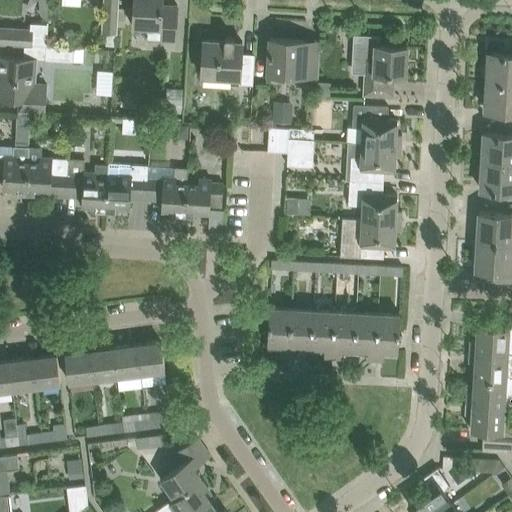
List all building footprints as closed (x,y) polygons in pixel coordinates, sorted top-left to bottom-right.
[(113,45),(114,31),(115,31),(116,0),(103,0),(102,31),(105,31),(104,44),(113,45)] [(133,0),(133,7),(132,25),(146,26),(146,38),(175,40),(176,24),(177,4),(176,4),(176,10),(162,9),(162,0),(133,0)] [(31,30),(0,27),(0,41),(30,43),(31,30)] [(407,46),(378,44),(378,37),(380,37),(380,35),(353,34),(353,35),(358,35),(357,56),(354,56),(354,71),(365,72),(364,93),(392,95),(393,74),(405,74),(407,46)] [(252,84),(253,73),(254,53),(241,53),(242,41),(241,41),(240,46),(233,46),(234,37),(232,35),(226,35),(224,37),(224,40),(203,39),(201,74),(238,76),(237,83),(252,84)] [(316,75),(316,69),(317,49),(304,48),(304,40),(270,38),(267,72),(316,75)] [(45,59),(73,60),(74,46),(46,44),(45,59)] [(486,80),(511,81),(511,52),(488,51),(486,80)] [(17,111),(44,113),(46,83),(34,82),(36,59),(18,58),(0,56),(0,61),(1,62),(0,69),(0,96),(18,98),(17,111)] [(97,92),(112,92),(113,69),(98,69),(97,92)] [(316,80),(316,95),(329,96),(330,81),(316,80)] [(511,110),(511,81),(486,80),(485,109),(511,110)] [(164,104),(168,105),(168,116),(181,116),(182,99),(183,89),(167,86),(164,104)] [(361,127),(360,142),(401,144),(402,133),(396,133),(397,118),(387,117),(388,105),(353,103),(352,127),(361,127)] [(273,104),(273,121),(290,122),(291,104),(273,104)] [(135,133),(149,133),(149,119),(136,118),(135,133)] [(177,124),(177,136),(187,136),(188,125),(177,124)] [(287,148),(288,138),(289,127),(268,125),(267,149),(287,151),(287,148)] [(288,138),(300,139),(301,138),(313,139),(314,128),(289,127),(288,138)] [(482,160),(511,161),(511,133),(483,131),(482,160)] [(287,148),(287,164),(312,165),(314,139),(300,139),(288,138),(287,148)] [(346,179),(349,180),(383,181),(384,169),(394,170),(395,154),(401,154),(401,144),(360,142),(348,141),(346,179)] [(12,153),(0,152),(0,179),(3,180),(2,187),(16,187),(16,193),(26,194),(28,151),(28,145),(13,144),(12,153)] [(39,154),(39,151),(28,151),(26,194),(36,194),(37,189),(49,189),(49,195),(66,196),(68,157),(52,157),(52,155),(39,154)] [(95,210),(105,211),(107,179),(108,163),(95,163),(94,172),(83,172),(82,175),(81,175),(82,158),(68,157),(66,196),(81,197),(81,204),(95,205),(95,210)] [(511,161),(482,160),(480,188),(511,190),(511,161)] [(107,179),(105,211),(115,211),(116,206),(129,206),(130,198),(145,199),(146,178),(147,164),(108,161),(108,163),(107,179)] [(185,215),(187,183),(188,166),(173,165),(173,177),(163,176),(163,179),(146,178),(145,199),(162,200),(161,208),(175,209),(175,215),(185,215)] [(148,165),(147,175),(172,176),(172,166),(148,165)] [(222,205),(223,185),(223,182),(211,181),(210,179),(198,178),(197,184),(187,183),(185,215),(195,216),(195,210),(209,211),(210,204),(222,205)] [(349,180),(348,192),(347,204),(361,204),(360,219),(401,221),(401,209),(396,209),(397,194),(383,193),(383,181),(349,180)] [(286,213),(299,213),(300,197),(287,196),(286,213)] [(511,212),(499,212),(479,211),(477,240),(511,242),(511,241),(511,212)] [(346,230),(345,255),(383,257),(384,245),(394,246),(395,230),(400,230),(401,221),(360,219),(359,230),(346,230)] [(511,281),(511,241),(511,242),(477,240),(475,269),(488,270),(487,280),(511,281)] [(293,259),(272,258),(271,268),(292,269),(293,259)] [(314,261),(293,259),(292,269),(314,270),(314,261)] [(336,262),(314,261),(314,270),(335,271),(336,262)] [(357,263),(336,262),(335,271),(356,272),(357,263)] [(378,264),(357,263),(356,272),(378,273),(378,264)] [(402,265),(378,264),(378,273),(402,275),(402,265)] [(310,349),(311,349),(313,308),(269,306),(267,347),(268,347),(268,342),(281,343),(281,351),(297,352),(297,343),(310,344),(310,349)] [(356,311),(313,308),(311,349),(311,344),(325,345),(324,354),(340,355),(341,346),(354,346),(353,351),(354,351),(356,311)] [(400,313),(399,313),(356,311),(354,351),(355,346),(368,347),(367,356),(383,357),(384,348),(396,349),(396,354),(397,354),(400,313)] [(508,314),(496,314),(495,325),(507,326),(507,325),(508,314)] [(511,326),(507,326),(495,325),(477,324),(476,339),(470,339),(469,350),(511,352),(511,326)] [(141,372),(145,371),(165,368),(161,341),(137,344),(141,372)] [(117,375),(141,372),(137,344),(113,347),(117,375)] [(89,350),(92,378),(117,375),(113,347),(89,350)] [(92,378),(89,350),(65,353),(68,381),(92,378)] [(511,352),(469,350),(469,362),(474,362),(474,376),(511,378),(511,352)] [(32,357),(36,385),(61,382),(57,354),(32,357)] [(8,360),(12,388),(36,385),(32,357),(8,360)] [(0,389),(12,388),(8,360),(0,361),(0,389)] [(511,378),(474,376),(473,391),(467,391),(466,402),(504,405),(504,404),(511,404),(511,378)] [(511,452),(511,447),(511,419),(503,419),(504,405),(466,402),(465,414),(471,414),(470,429),(483,430),(482,450),(511,452)] [(123,429),(147,426),(146,418),(146,412),(122,414),(123,429)] [(157,416),(146,418),(147,426),(158,425),(157,416)] [(0,445),(18,443),(16,423),(15,418),(4,420),(6,435),(0,435),(0,445)] [(18,443),(30,441),(43,440),(42,431),(26,433),(25,422),(16,423),(18,443)] [(97,423),(98,432),(111,431),(110,422),(97,423)] [(86,434),(98,432),(97,423),(84,425),(86,434)] [(55,430),(42,431),(43,440),(56,438),(55,430)] [(134,435),(135,447),(160,444),(158,432),(134,435)] [(160,476),(173,496),(201,476),(194,466),(211,455),(197,436),(177,451),(183,460),(160,476)] [(0,494),(7,494),(7,493),(10,493),(7,469),(17,467),(15,454),(0,455),(0,494)] [(468,457),(468,469),(492,470),(493,473),(504,466),(498,458),(468,457)] [(80,458),(67,460),(69,478),(82,477),(80,458)] [(437,511),(451,502),(443,491),(450,486),(437,467),(421,478),(428,488),(407,502),(414,511),(437,511)] [(201,476),(173,496),(157,508),(159,511),(193,511),(211,500),(203,490),(208,486),(201,476)] [(502,484),(509,494),(511,491),(511,476),(511,477),(502,484)] [(85,484),(67,486),(70,511),(74,511),(87,503),(85,484)] [(9,511),(7,494),(0,494),(0,511),(9,511)] [(226,511),(224,509),(219,511),(218,511),(211,500),(193,511),(226,511)] [(458,511),(451,502),(437,511),(458,511)]
